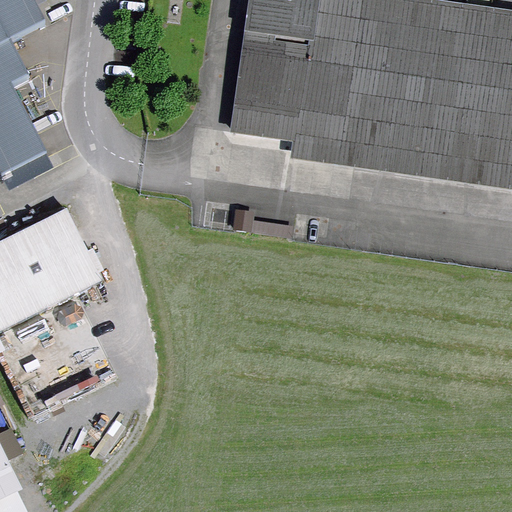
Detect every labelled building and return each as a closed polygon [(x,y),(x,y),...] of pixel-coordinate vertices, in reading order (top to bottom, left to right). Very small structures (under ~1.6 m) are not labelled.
[(0,0),(0,172),(4,180),(49,156),(14,90),(32,81),(13,47),(47,29),(32,0),(0,0)] [(511,13),(412,0),(250,0),(232,130),(293,138),(291,156),(511,186),(511,13)] [(257,214),(237,211),(234,232),(292,240),(294,227),(256,222),(257,214)] [(0,336),(103,285),(98,275),(104,272),(92,249),(86,252),(66,212),(0,245),(0,336)] [(7,467),(23,459),(36,485),(89,459),(65,411),(15,437),(12,432),(0,437),(0,511),(4,511),(25,502),(7,467)]
